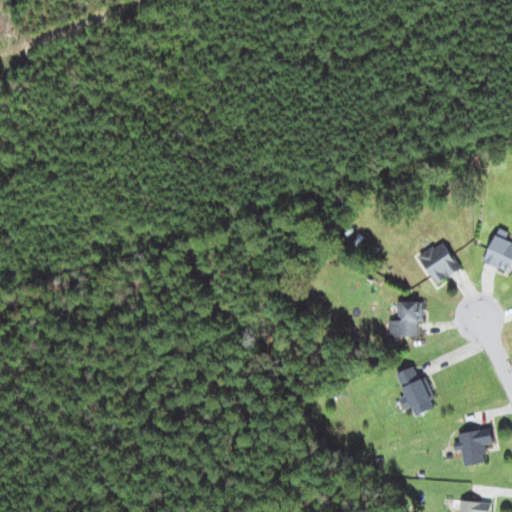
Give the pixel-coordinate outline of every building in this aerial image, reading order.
[(511,241),(506,239),(509,232),(500,228),(484,261),(511,273),(511,270),(511,241)] [(420,255),(436,284),(461,270),(445,241),(420,255)] [(424,322),(423,301),(402,301),(402,320),(390,320),(390,337),(419,336),(419,322),(424,322)] [(397,374),(406,394),(400,398),(405,410),(412,407),(416,416),(435,408),(431,399),(436,397),(426,377),(420,379),(414,366),(397,374)] [(465,466),(487,462),(484,445),(495,443),(492,427),(459,433),(460,441),(455,442),(456,451),(462,450),(465,466)] [(490,511),(491,502),(461,500),(460,511),(490,511)]
